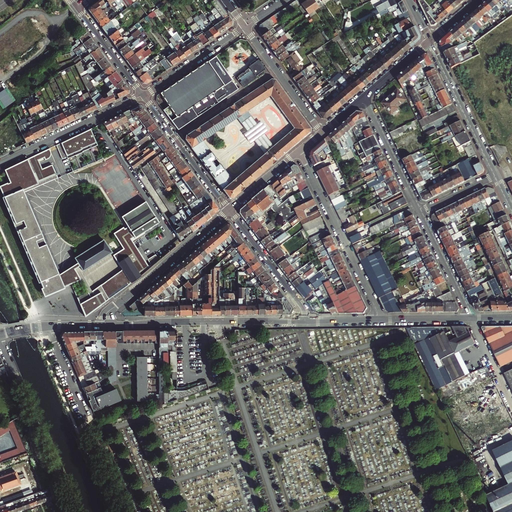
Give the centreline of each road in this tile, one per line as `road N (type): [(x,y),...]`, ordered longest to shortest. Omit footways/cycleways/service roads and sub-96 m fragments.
road 1 (residential): [(104,324),(305,320)]
road 2 (residential): [(299,150),(378,319)]
road 3 (residential): [(104,324),(110,308),(229,209)]
road 4 (residential): [(0,164),(142,95)]
road 5 (tertiary): [(496,175),(429,40)]
road 6 (residential): [(142,95),(229,209)]
road 7 (residential): [(229,209),(305,320)]
road 8 (residential): [(321,131),(245,26)]
road 9 (residential): [(363,96),(419,211)]
road 10 (residential): [(142,95),(245,26)]
